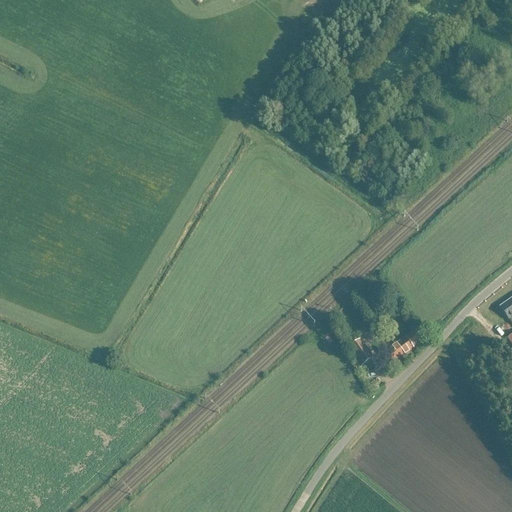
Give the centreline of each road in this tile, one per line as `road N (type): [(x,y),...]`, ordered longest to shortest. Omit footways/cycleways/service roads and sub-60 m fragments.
road 1 (unknown): [(511,124),(92,511)]
road 2 (unclassified): [(298,511),(333,454),(469,309),(511,275)]
